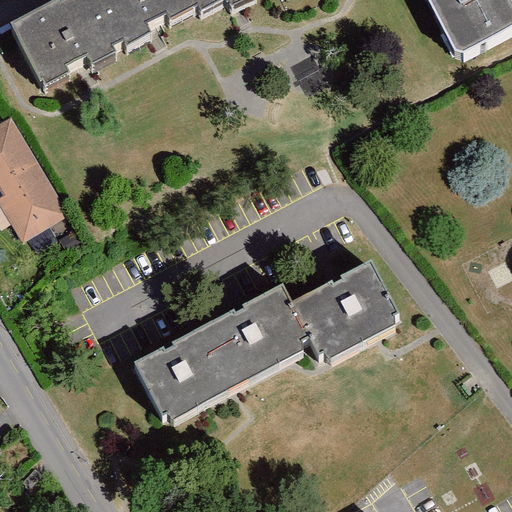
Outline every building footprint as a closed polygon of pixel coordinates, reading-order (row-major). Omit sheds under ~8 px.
[(189,22),(175,0),(98,0),(57,21),(82,74),(86,84),(107,72),(104,64),(115,58),(119,65),(142,52),(137,44),(158,31),(161,38),(189,22)] [(175,0),(189,22),(193,30),(219,15),(224,24),(247,13),(243,8),(257,0),(274,0),(276,3),(281,0),(175,0)] [(511,34),(492,0),(417,0),(415,8),(450,71),(458,75),(511,46),(511,34)] [(82,74),(57,21),(55,16),(3,43),(33,100),(37,98),(40,104),(61,94),(57,86),(82,74)] [(0,219),(20,253),(64,225),(7,125),(0,129),(0,219)] [(391,335),(363,285),(335,300),(336,303),(328,307),(326,304),(287,323),(303,359),(310,375),(316,372),(318,377),(389,348),(385,338),(391,335)] [(303,359),(287,323),(277,306),(235,327),(236,330),(229,334),(227,331),(201,345),(230,405),(292,374),(290,365),(303,359)] [(230,405),(201,345),(166,364),(167,367),(158,372),(157,368),(128,383),(156,437),(161,435),(164,440),(230,405)]
